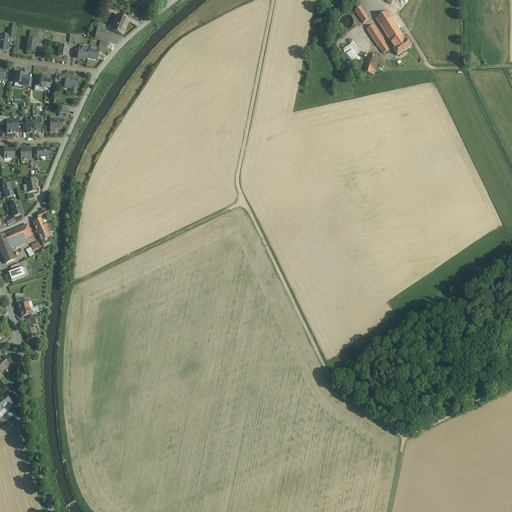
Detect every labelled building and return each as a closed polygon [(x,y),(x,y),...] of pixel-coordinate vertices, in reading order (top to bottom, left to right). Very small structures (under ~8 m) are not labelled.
[(157,3),(152,0),(142,0),(141,3),(149,7),(153,10),(157,3)] [(369,20),(361,7),(355,11),(363,24),(369,20)] [(400,32),(387,12),(376,19),(389,39),(400,32)] [(117,14),(114,22),(127,28),(130,19),(117,14)] [(353,26),(354,23),(353,20),(351,17),(349,16),(348,16),(346,15),(343,16),(341,18),(339,20),(338,23),(339,26),(341,28),(343,30),(346,31),(349,30),(352,28),(353,26)] [(114,22),(110,30),(123,36),(127,28),(114,22)] [(102,25),(98,24),(97,31),(105,32),(106,29),(102,28),(102,25)] [(385,43),(374,26),(367,30),(378,48),(379,47),(383,54),(389,50),(385,43)] [(38,33),(30,31),(29,40),(37,41),(38,33)] [(105,32),(97,31),(95,40),(100,41),(108,43),(109,43),(110,36),(110,35),(105,34),(105,32)] [(400,32),(389,39),(395,49),(394,50),(397,56),(406,50),(412,47),(408,41),(406,42),(402,35),(400,32)] [(8,37),(0,35),(0,48),(8,50),(10,38),(10,37),(8,37)] [(29,40),(27,52),(37,54),(39,41),(37,41),(29,40)] [(69,48),(60,47),(59,51),(60,51),(59,57),(67,58),(69,48)] [(89,50),(79,48),(77,59),(87,61),(87,59),(89,50)] [(99,50),(89,48),(89,50),(87,59),(97,60),(99,50)] [(378,57),(368,54),(367,60),(363,72),(373,75),(378,57)] [(25,75),(16,74),(14,83),(23,85),(25,75)] [(68,77),(59,76),(58,82),(62,82),(65,82),(64,87),(72,88),(71,94),(76,95),(77,89),(78,89),(79,83),(78,83),(79,79),(68,78),(68,77)] [(45,78),(37,77),(35,87),(43,88),(44,88),(45,80),(45,78)] [(52,81),(45,80),(44,88),(43,88),(43,89),(44,89),(49,90),(51,90),(51,89),(52,82),(52,81)] [(69,107),(62,107),(61,114),(68,115),(69,107)] [(62,120),(50,121),(50,132),(55,132),(55,129),(62,129),(62,120)] [(31,149),(20,150),(21,161),(31,161),(31,149)] [(42,150),(42,149),(37,149),(37,158),(45,158),(45,160),(50,160),(49,149),(42,150)] [(14,150),(4,150),(4,156),(4,159),(15,159),(14,150)] [(35,180),(26,182),(28,193),(37,191),(35,180)] [(9,185),(1,188),(5,199),(13,197),(10,188),(9,185)] [(13,205),(10,206),(11,211),(13,217),(14,218),(21,215),(17,204),(13,205)] [(44,211),(37,214),(39,220),(41,219),(42,219),(46,217),(44,211)] [(42,219),(41,219),(39,220),(33,223),(41,241),(48,238),(50,238),(42,219)] [(28,225),(2,236),(6,247),(24,239),(32,236),(28,225)] [(2,236),(0,237),(0,250),(2,255),(10,251),(26,244),(24,239),(6,247),(2,236)] [(38,243),(32,245),(34,251),(38,249),(37,248),(40,247),(38,243)] [(26,250),(30,257),(35,254),(31,247),(26,250)] [(10,251),(2,255),(6,264),(15,261),(10,251)] [(11,267),(12,272),(21,269),(19,264),(11,267)] [(13,274),(9,275),(12,282),(25,277),(24,273),(27,271),(26,267),(21,269),(12,272),(13,274)] [(21,305),(18,306),(19,312),(29,309),(28,303),(26,304),(21,305)] [(29,309),(19,312),(21,318),(31,315),(32,315),(33,314),(32,312),(31,312),(30,312),(29,309)] [(36,338),(33,326),(24,329),(28,340),(36,338)] [(5,362),(2,358),(0,359),(0,364),(4,371),(9,367),(5,362)] [(12,403),(6,395),(0,398),(0,400),(6,408),(12,403)]
